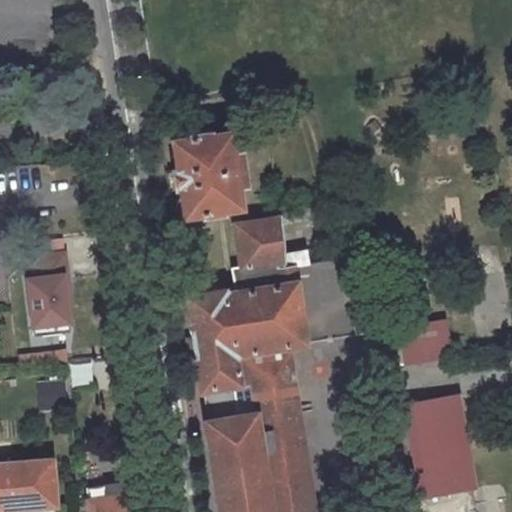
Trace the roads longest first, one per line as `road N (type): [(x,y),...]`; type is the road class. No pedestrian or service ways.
road 1 (tertiary): [(180,511),(96,0)]
road 2 (unknown): [(0,203),(127,192)]
